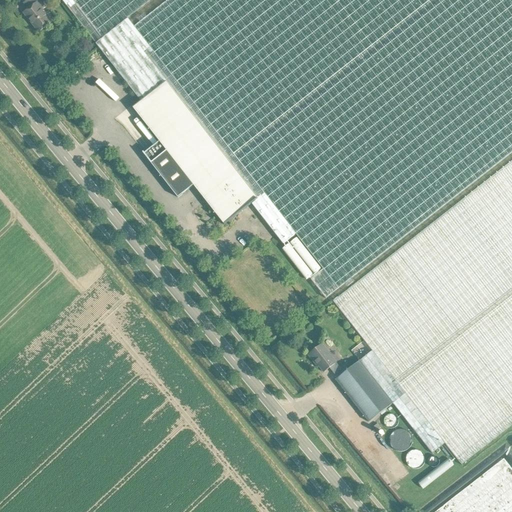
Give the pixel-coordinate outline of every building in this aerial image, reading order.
[(39,33),(52,22),(41,7),(46,3),(43,0),(27,0),(23,4),(28,10),(24,13),(39,33)] [(61,0),(141,101),(133,108),(133,109),(133,108),(160,142),(145,153),(144,152),(143,153),(178,198),(194,186),(224,224),(224,225),(252,204),(283,244),(296,234),(324,270),(311,279),(326,299),(334,293),(511,153),(511,0),(169,0),(135,27),(128,19),(151,0),(61,0)] [(127,104),(132,101),(118,77),(113,80),(127,104)] [(511,161),(460,202),(333,302),(372,351),(348,370),(338,378),(336,380),(369,422),(393,404),(432,454),(445,444),(462,465),(511,425),(511,161)] [(297,242),(291,247),(314,276),(320,271),(297,242)] [(313,351),(308,355),(315,364),(317,363),(324,372),(329,368),(338,378),(348,370),(344,365),(340,367),(322,344),(319,347),(316,347),(314,349),(313,351)] [(398,419),(396,416),(394,414),(390,414),(387,415),(385,418),(384,421),(385,425),(387,427),(391,428),(394,428),(397,426),(398,423),(398,419)]
